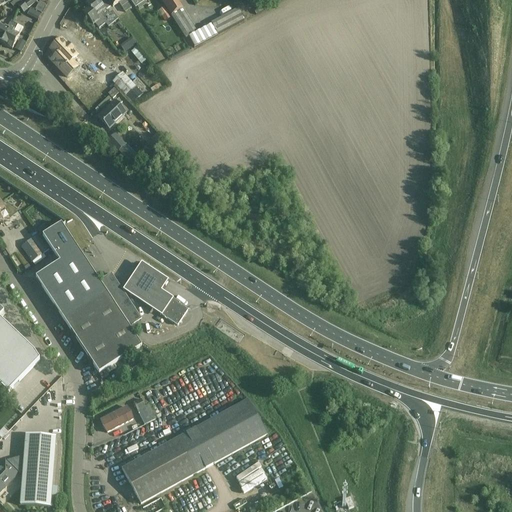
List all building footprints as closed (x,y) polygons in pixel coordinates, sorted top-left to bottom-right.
[(17,6),(20,10),(24,7),(18,0),(15,0),(10,5),(14,9),(17,6)] [(28,0),(23,4),(28,10),(38,2),(36,0),(28,0)] [(44,0),(41,7),(49,11),(54,0),(44,0)] [(109,16),(101,6),(96,0),(91,0),(85,5),(88,9),(82,13),(92,26),(94,25),(98,30),(105,25),(108,28),(117,21),(112,13),(109,16)] [(107,0),(113,8),(119,4),(125,13),(130,9),(124,0),(107,0)] [(129,0),(135,8),(145,2),(146,1),(145,0),(129,0)] [(160,0),(171,17),(183,9),(177,0),(160,0)] [(244,21),(238,10),(211,24),(212,25),(189,38),(195,48),(218,36),(217,36),(244,21)] [(0,43),(2,45),(11,25),(9,24),(7,29),(4,27),(3,29),(0,26),(0,43)] [(11,25),(2,45),(12,50),(23,29),(12,24),(11,25)] [(50,50),(66,67),(77,57),(64,43),(62,44),(59,42),(50,50)] [(112,83),(133,105),(143,95),(123,73),(112,83)] [(98,119),(109,130),(126,114),(115,103),(98,119)] [(115,136),(107,143),(117,154),(125,146),(115,136)] [(142,347),(130,328),(100,282),(61,225),(42,237),(60,263),(36,279),(99,375),(142,347)] [(20,248),(21,249),(32,263),(43,255),(31,240),(20,248)] [(162,317),(172,301),(161,293),(168,282),(141,264),(123,291),(162,317)] [(141,321),(111,275),(106,278),(100,282),(130,328),(136,324),(141,321)] [(172,301),(162,317),(177,327),(188,312),(172,301)] [(0,387),(8,395),(40,361),(34,353),(0,320),(6,314),(3,312),(4,312),(0,308),(0,387)] [(99,376),(102,380),(108,376),(105,372),(99,376)] [(248,400),(177,439),(121,470),(141,506),(197,474),(267,436),(248,400)] [(134,404),(145,426),(156,420),(149,406),(145,408),(141,400),(134,404)] [(101,421),(108,434),(133,421),(126,408),(101,421)] [(56,438),(39,437),(26,436),(20,506),(50,509),(56,438)] [(0,492),(18,474),(5,462),(0,467),(0,492)] [(352,496),(356,506),(362,504),(358,494),(352,496)] [(345,501),(348,511),(354,508),(350,499),(345,501)]
